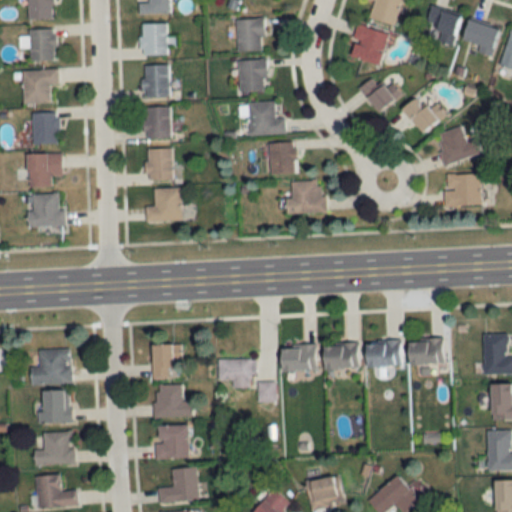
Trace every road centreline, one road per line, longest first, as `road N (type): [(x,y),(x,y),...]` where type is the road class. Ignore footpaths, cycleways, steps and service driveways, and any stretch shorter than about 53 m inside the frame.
road 1 (tertiary): [(0,291),(511,264)]
road 2 (residential): [(95,0),(119,511)]
road 3 (residential): [(315,0),(309,86),(332,128),(387,183)]
